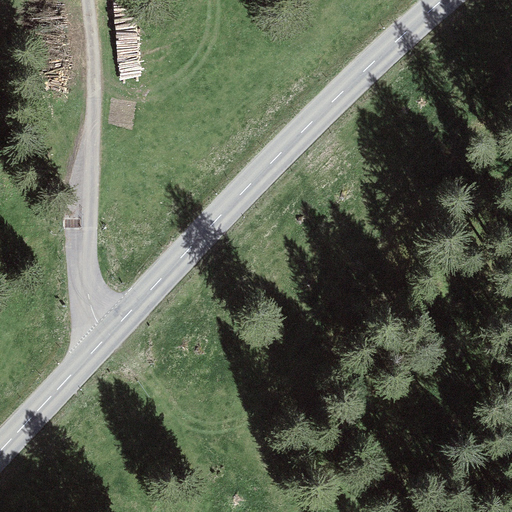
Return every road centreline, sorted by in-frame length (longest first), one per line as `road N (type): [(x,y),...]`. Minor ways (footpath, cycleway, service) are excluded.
road 1 (tertiary): [(439,0),(381,50),(0,449)]
road 2 (track): [(105,335),(86,293),(83,177),(94,65),(86,0)]
